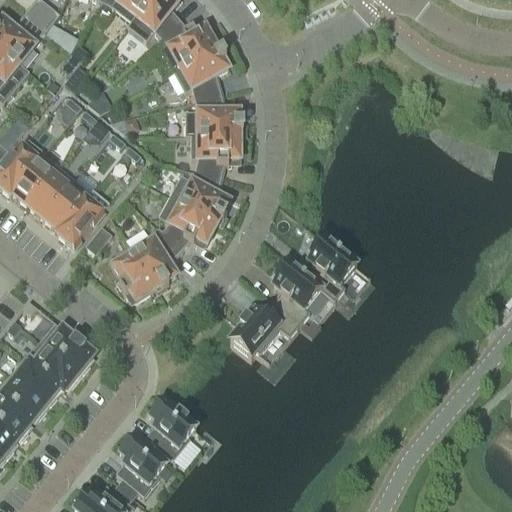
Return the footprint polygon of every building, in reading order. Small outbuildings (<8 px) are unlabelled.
[(82,0),(91,4),(100,9),(104,0),(82,0)] [(127,34),(154,0),(104,0),(100,9),(112,14),(129,28),(126,33),(127,34)] [(155,46),(179,27),(170,16),(178,6),(171,0),(154,0),(127,34),(145,48),(152,40),(155,46)] [(46,37),(58,21),(37,4),(24,19),(46,37)] [(46,37),(24,19),(12,35),(1,26),(0,26),(0,54),(19,70),(46,37)] [(173,79),(191,69),(219,54),(221,53),(220,52),(215,54),(212,49),(204,35),(197,38),(195,34),(192,35),(192,34),(187,37),(179,27),(155,46),(173,79)] [(0,108),(2,109),(28,78),(18,70),(19,70),(0,54),(0,108)] [(219,54),(191,69),(173,79),(184,99),(191,96),(194,107),(220,100),(215,82),(226,76),(221,67),(225,64),(221,57),(221,58),(219,54)] [(101,97),(86,109),(99,120),(111,114),(101,97)] [(220,100),(194,107),(197,118),(184,118),(184,141),(191,141),(242,141),(242,137),(242,129),(238,129),(238,119),(225,119),(220,100)] [(68,104),(60,113),(62,127),(66,131),(80,114),(68,104)] [(92,132),(96,127),(84,117),(80,122),(92,132)] [(92,132),(104,142),(108,136),(96,127),(92,132)] [(124,149),(112,139),(107,145),(120,155),(124,149)] [(242,141),(191,141),(184,141),(184,143),(190,143),(190,166),(197,166),(194,177),(220,183),(223,172),(227,172),(227,171),(230,171),(230,165),(238,165),(238,149),(238,142),(243,143),(244,141),(242,141)] [(0,194),(9,202),(11,200),(42,161),(44,160),(27,146),(11,165),(10,165),(0,177),(0,194)] [(140,162),(128,152),(123,158),(131,164),(136,168),(140,162)] [(120,161),(120,162),(127,168),(131,164),(123,158),(120,161)] [(26,212),(58,174),(42,161),(11,200),(26,212)] [(153,168),(144,178),(150,183),(158,172),(153,168)] [(42,225),(73,187),(58,174),(26,212),(42,225)] [(191,214),(220,230),(222,226),(222,227),(226,220),(222,218),(227,208),(215,202),(220,183),(194,177),(191,188),(180,182),(169,202),(191,214)] [(90,200),(73,187),(42,225),(57,237),(58,238),(85,205),(85,206),(90,200)] [(220,230),(191,214),(169,202),(157,224),(169,230),(161,238),(181,256),(189,248),(192,250),(193,249),(195,251),(198,246),(205,249),(213,235),(216,230),(220,232),(221,231),(220,230)] [(58,238),(57,237),(55,240),(72,254),(79,246),(92,231),(91,231),(101,219),(85,206),(85,205),(58,238)] [(111,242),(100,233),(84,253),(95,262),(111,242)] [(181,256),(161,238),(158,235),(129,253),(157,297),(168,291),(165,287),(174,282),(167,271),(181,256)] [(307,286),(320,297),(334,308),(345,295),(340,292),(356,272),(347,264),(350,261),(337,250),(335,254),(322,244),(311,258),(314,260),(308,267),(317,274),(308,285),(307,286)] [(157,297),(129,253),(109,266),(121,285),(116,288),(120,294),(119,294),(124,301),(125,301),(126,303),(131,300),(135,307),(149,298),(154,295),(157,300),(158,299),(157,297)] [(320,297),(307,286),(308,285),(287,268),(275,282),(279,284),(273,291),(281,298),(272,310),(299,332),(309,319),(305,316),(320,297)] [(21,316),(29,323),(36,315),(27,309),(21,316)] [(288,345),(299,332),(272,310),(262,322),(255,317),(248,325),(245,324),(238,333),(240,335),(229,348),(250,366),(255,360),(258,363),(279,338),(288,345)] [(20,333),(13,328),(6,337),(13,343),(20,333)] [(38,348),(80,382),(89,370),(87,368),(92,361),(61,336),(53,330),(38,348)] [(24,366),(63,397),(68,391),(71,393),(80,382),(38,348),(24,366)] [(10,383),(47,414),(56,402),(54,400),(58,394),(62,398),(63,397),(24,366),(10,383)] [(0,394),(0,404),(30,429),(35,423),(38,425),(47,414),(10,383),(0,394)] [(0,434),(16,447),(16,446),(19,448),(27,438),(25,436),(30,429),(0,404),(0,434)] [(144,447),(171,470),(186,451),(184,449),(193,439),(161,411),(159,413),(157,411),(147,424),(149,426),(148,427),(155,434),(144,447)] [(0,463),(4,467),(13,455),(10,453),(16,447),(0,434),(0,463)] [(127,467),(116,480),(142,502),(158,483),(156,481),(165,471),(132,444),(131,446),(129,444),(118,458),(120,459),(119,460),(127,467)] [(84,500),(73,511),(128,511),(105,493),(94,507),(87,500),(85,502),(84,500)]
